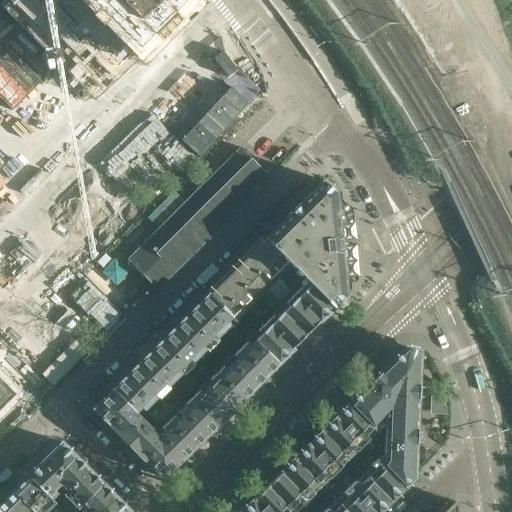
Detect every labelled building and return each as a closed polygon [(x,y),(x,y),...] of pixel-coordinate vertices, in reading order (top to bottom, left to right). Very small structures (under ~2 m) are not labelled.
[(21,0),(0,21),(0,182),(184,0),(21,0)] [(158,288),(269,177),(240,148),(127,261),(154,287),(158,288)] [(340,252),(339,236),(339,234),(338,234),(334,193),(334,192),(333,191),(332,191),(323,183),(324,182),(322,181),(321,182),(321,183),(299,205),(298,204),(297,206),(290,213),(288,214),(289,215),(267,238),(266,237),(265,239),(287,262),(310,285),(332,308),(333,307),(333,308),(334,306),(343,297),(345,296),(344,296),(340,254),(341,254),(341,252),(340,252)] [(174,190),(150,216),(160,225),(184,199),(174,190)] [(101,222),(68,257),(80,268),(113,233),(101,222)] [(276,279),(273,276),(287,262),(265,239),(263,237),(207,292),(209,294),(209,295),(232,317),(246,304),(248,306),(276,279)] [(73,310),(58,326),(64,332),(99,297),(83,282),(64,302),(73,310)] [(332,308),(310,285),(303,291),(301,288),(293,296),(318,321),(332,308)] [(232,317),(209,295),(197,307),(222,332),(229,326),(226,323),(232,317)] [(318,321),(293,296),(285,303),(288,306),(282,312),(304,335),(318,321)] [(222,332),(197,307),(185,319),(207,342),(213,336),(216,339),(222,332)] [(304,335),(282,312),(276,318),(273,315),(265,323),(290,349),(304,335)] [(207,342),(185,319),(173,331),(198,356),(205,350),(202,347),(207,342)] [(290,349),(265,323),(257,331),(260,334),(254,340),(277,363),(277,362),(277,363),(279,361),(290,349)] [(198,356),(173,331),(161,343),(183,366),(189,360),(192,363),(198,356)] [(277,363),(254,340),(248,346),(246,343),(239,349),(265,375),(277,363)] [(183,366),(161,343),(149,355),(174,381),(180,374),(178,371),(183,366)] [(412,475),(415,416),(415,413),(418,354),(418,352),(418,351),(415,351),(407,349),(407,348),(405,348),(362,391),(386,413),(384,461),(380,464),(403,487),(410,479),(411,480),(412,478),(412,477),(412,478),(413,475),(412,475)] [(265,375),(239,349),(233,356),(235,359),(230,364),(252,387),(265,375)] [(174,381),(149,355),(137,367),(159,390),(165,384),(167,387),(174,381)] [(252,387),(230,364),(224,370),(221,367),(215,373),(240,399),(252,387)] [(159,390),(137,367),(125,379),(150,405),(156,398),(154,396),(159,390)] [(240,399),(215,373),(208,380),(211,383),(206,388),(228,411),(240,399)] [(0,376),(0,435),(30,406),(0,376)] [(150,405),(125,379),(113,391),(136,414),(141,409),(143,411),(150,405)] [(228,411),(206,388),(200,394),(197,391),(191,398),(216,423),(228,411)] [(95,408),(94,409),(95,411),(96,411),(128,443),(127,443),(128,444),(147,425),(136,414),(113,391),(111,392),(95,408)] [(340,466),(336,463),(352,447),(356,450),(367,439),(363,435),(371,427),(375,431),(380,425),(377,422),(386,413),(362,391),(294,459),(240,511),(286,511),(297,501),(301,505),(306,499),(312,494),(308,490),(325,474),(328,477),(340,466)] [(442,432),(444,392),(424,391),(423,431),(442,432)] [(216,423),(191,398),(184,404),(187,407),(182,413),(204,435),(216,423)] [(204,435),(182,413),(176,418),(173,415),(167,422),(192,447),(204,435)] [(192,447),(167,422),(160,428),(163,431),(158,436),(181,459),(192,447)] [(147,425),(128,444),(129,445),(129,444),(161,476),(161,477),(162,478),(164,477),(164,476),(179,461),(180,461),(181,459),(158,436),(147,425)] [(53,478),(74,456),(61,443),(39,464),(53,478)] [(66,492),(88,470),(74,456),(53,478),(59,485),(66,492)] [(377,511),(403,487),(380,464),(377,460),(371,466),(375,470),(359,485),(355,482),(344,493),(347,497),(331,511),(330,511),(328,509),(324,511),(377,511)] [(59,485),(53,478),(39,464),(27,476),(50,500),(56,494),(53,491),(59,485)] [(77,508),(80,505),(101,484),(88,470),(66,492),(63,495),(77,508)] [(62,511),(50,500),(27,476),(12,492),(32,511),(62,511)] [(86,511),(100,511),(115,497),(101,484),(80,505),(84,510),(86,511)] [(0,511),(32,511),(12,492),(0,503),(0,511)] [(127,511),(129,511),(115,497),(100,511),(127,511)] [(456,511),(455,503),(445,511),(456,511)]
